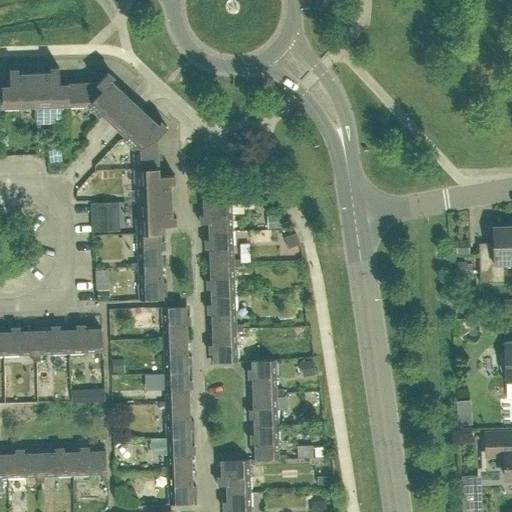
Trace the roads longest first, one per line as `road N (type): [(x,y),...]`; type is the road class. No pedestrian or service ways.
road 1 (tertiary): [(396,511),(353,215)]
road 2 (residential): [(0,310),(48,293),(66,258),(60,220),(48,204),(0,187)]
road 3 (tertiary): [(347,174),(348,121),(290,28)]
road 4 (tertiary): [(260,59),(324,124),(347,174)]
road 5 (tertiary): [(176,0),(181,31),(206,57),(224,64),(260,59)]
